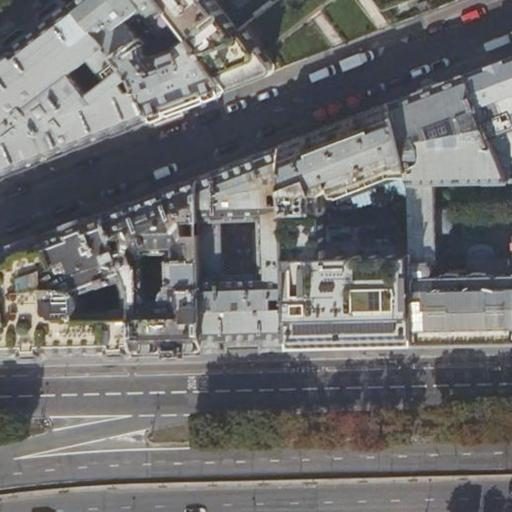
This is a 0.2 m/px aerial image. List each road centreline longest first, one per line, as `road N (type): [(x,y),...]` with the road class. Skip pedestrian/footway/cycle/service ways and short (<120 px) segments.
road 1 (residential): [(0,214),(511,17)]
road 2 (primary): [(511,451),(0,474)]
road 3 (residential): [(511,382),(227,394)]
road 4 (primary): [(229,505),(511,498)]
road 5 (primary): [(227,394),(0,460)]
road 6 (residential): [(227,394),(0,396)]
road 7 (primary): [(22,511),(229,505)]
